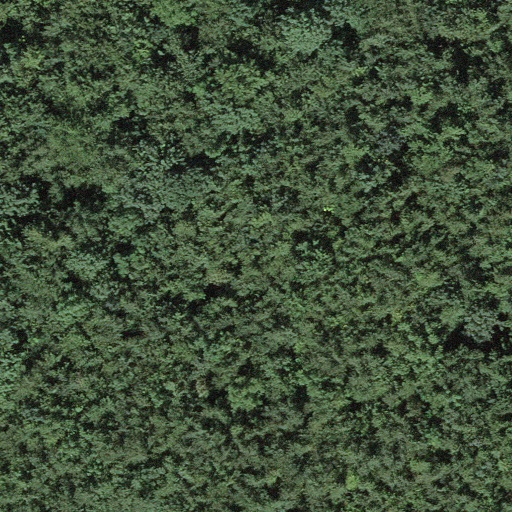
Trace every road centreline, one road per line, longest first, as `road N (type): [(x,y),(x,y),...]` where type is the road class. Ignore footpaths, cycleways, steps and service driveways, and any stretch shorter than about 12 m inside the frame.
road 1 (track): [(0,422),(123,269),(428,0)]
road 2 (track): [(362,511),(459,396),(511,349)]
